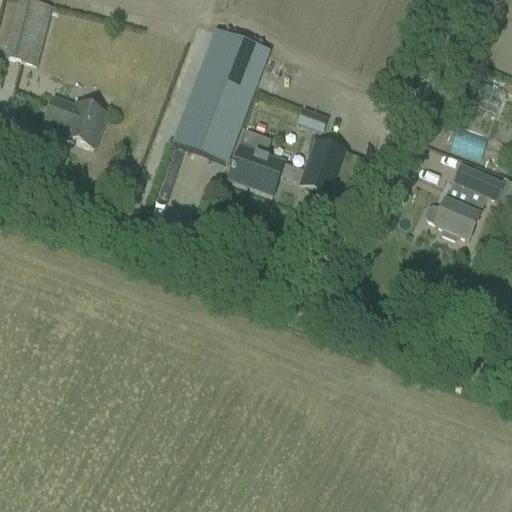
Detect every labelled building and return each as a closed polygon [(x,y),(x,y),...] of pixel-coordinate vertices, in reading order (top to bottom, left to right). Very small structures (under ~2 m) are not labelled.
[(35,71),(50,13),(19,5),(4,64),(35,71)] [(225,169),(232,151),(269,57),(216,37),(179,131),(172,149),(225,169)] [(65,137),(62,144),(92,155),(105,119),(76,108),(74,113),(52,104),(43,129),(65,137)] [(307,127),(304,135),(328,144),(331,136),(307,127)] [(245,136),(239,152),(234,167),(227,186),(244,192),(245,189),(255,193),(254,196),(271,202),(278,182),(299,189),(304,177),(283,169),(263,161),(269,145),(245,136)] [(458,156),(484,167),(491,149),(465,138),(458,156)] [(315,147),(304,177),(299,189),(298,191),(328,202),(345,157),(315,147)] [(511,214),(511,211),(511,189),(504,186),(502,190),(459,172),(452,188),(511,214)] [(398,178),(388,200),(402,206),(412,185),(398,178)] [(433,232),(442,236),(439,242),(454,248),(456,242),(467,247),(481,214),(466,208),(462,217),(443,208),(441,214),(433,211),(426,213),(423,221),(425,227),(434,231),(433,232)] [(383,214),(377,228),(387,232),(393,218),(383,214)]
